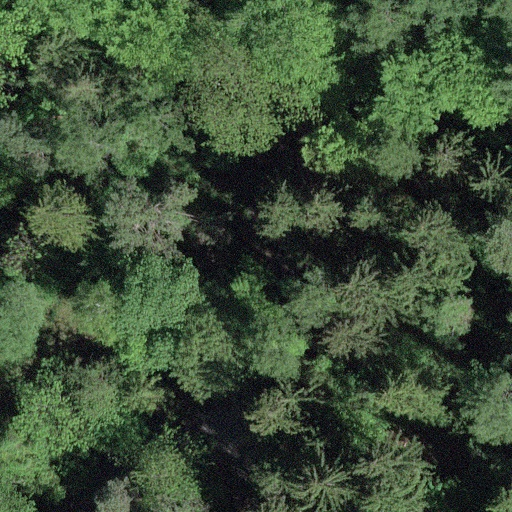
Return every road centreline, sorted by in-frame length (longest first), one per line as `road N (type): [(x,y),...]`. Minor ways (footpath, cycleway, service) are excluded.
road 1 (track): [(297,511),(324,432),(511,0)]
road 2 (track): [(256,0),(128,239),(0,400)]
